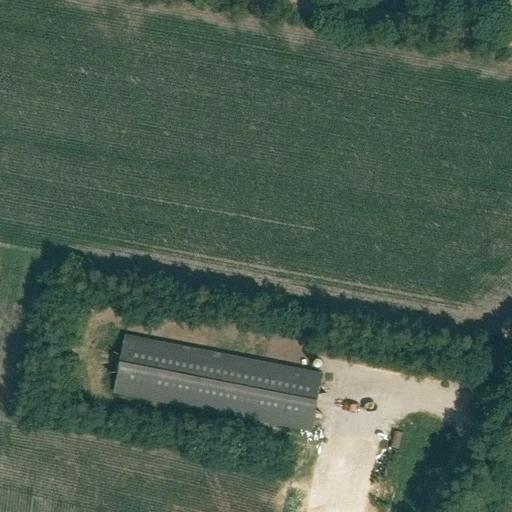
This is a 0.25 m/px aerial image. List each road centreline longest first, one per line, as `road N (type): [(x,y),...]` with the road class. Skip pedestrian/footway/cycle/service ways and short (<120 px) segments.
road 1 (unclassified): [(306,0),(511,37)]
road 2 (track): [(405,511),(448,430),(511,349)]
